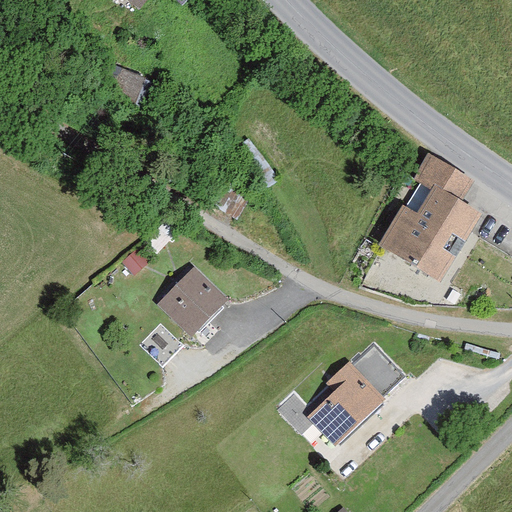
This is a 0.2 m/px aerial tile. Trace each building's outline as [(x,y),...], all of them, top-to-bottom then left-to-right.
[(124,0),(139,11),(147,0),(124,0)] [(144,79),(117,68),(108,92),(135,103),(144,79)] [(434,159),(421,181),(436,190),(424,211),(405,201),(375,255),(450,296),(495,214),(468,199),(477,183),(434,159)] [(204,267),(164,304),(201,344),(241,307),(204,267)] [(359,371),(310,416),(340,449),(389,404),(359,371)] [(370,511),(351,490),(325,511),(370,511)]
